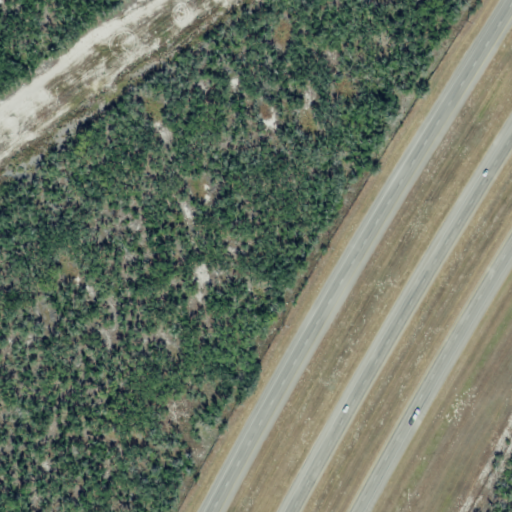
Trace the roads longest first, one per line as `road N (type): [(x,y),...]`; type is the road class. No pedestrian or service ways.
road 1 (tertiary): [(511,5),(297,355),(212,511)]
road 2 (trunk): [(511,139),(292,511)]
road 3 (trunk): [(357,511),(511,252)]
